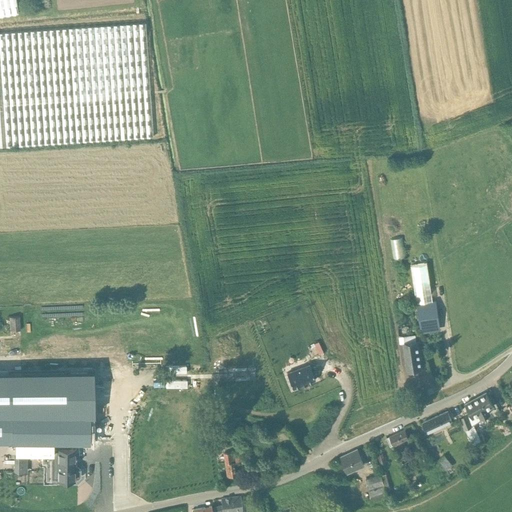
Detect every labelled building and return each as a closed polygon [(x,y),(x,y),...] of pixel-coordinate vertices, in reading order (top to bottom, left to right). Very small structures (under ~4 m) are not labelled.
[(0,0),(0,16),(18,13),(16,0),(0,0)] [(0,146),(153,137),(145,23),(0,32),(0,146)] [(405,254),(405,237),(392,238),(392,254),(405,254)] [(420,324),(439,321),(437,310),(418,313),(420,324)] [(20,330),(20,316),(9,317),(10,331),(20,330)] [(417,342),(404,344),(408,371),(421,369),(417,342)] [(309,364),(287,372),(293,388),(301,385),(302,385),(307,383),(315,379),(309,364)] [(93,370),(0,372),(0,414),(90,415),(94,415),(93,370)] [(490,413),(487,409),(493,406),(486,392),(466,403),(473,417),(479,413),(481,418),(490,413)] [(424,422),(427,430),(451,419),(447,412),(424,422)] [(0,414),(0,439),(15,440),(16,453),(52,453),(52,449),(54,449),(55,440),(90,440),(90,415),(0,414)] [(469,416),(459,420),(464,431),(473,427),(469,416)] [(405,429),(386,438),(390,446),(409,438),(405,429)] [(341,456),(348,471),(364,463),(357,448),(341,456)] [(54,449),(52,449),(52,453),(52,478),(57,478),(57,480),(75,480),(75,478),(78,478),(80,476),(80,469),(78,467),(75,467),(75,450),(54,449)] [(223,452),(227,477),(237,475),(236,464),(239,464),(238,460),(235,460),(234,451),(223,452)] [(382,467),(386,466),(381,451),(377,453),(382,467)] [(29,455),(15,455),(15,471),(29,472),(29,455)] [(365,478),(371,500),(387,496),(380,474),(365,478)] [(194,509),(194,511),(230,511),(242,510),(241,496),(222,499),(222,505),(212,506),(211,505),(194,509)]
